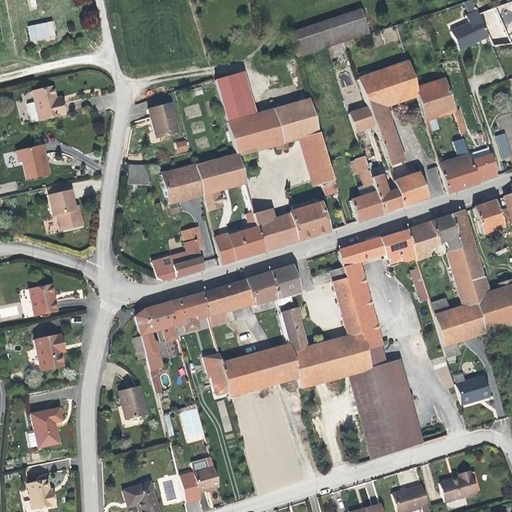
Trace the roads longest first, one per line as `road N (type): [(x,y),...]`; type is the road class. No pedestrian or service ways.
road 1 (residential): [(511,182),(159,293),(116,286)]
road 2 (residential): [(228,511),(475,437),(511,450)]
road 3 (unknown): [(375,227),(447,445)]
road 4 (residential): [(116,286),(88,392),(91,511)]
road 5 (residential): [(116,73),(122,110),(103,272)]
road 6 (track): [(0,79),(76,60),(116,73)]
